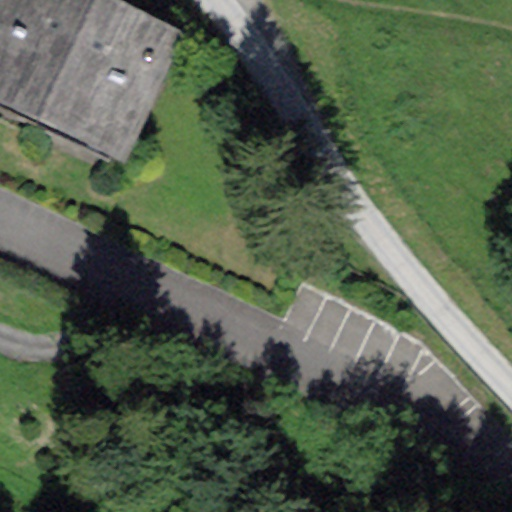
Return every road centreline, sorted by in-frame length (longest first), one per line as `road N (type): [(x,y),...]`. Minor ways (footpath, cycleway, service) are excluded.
road 1 (residential): [(0,239),(511,468)]
road 2 (residential): [(511,391),(371,226),(255,34),(224,0)]
